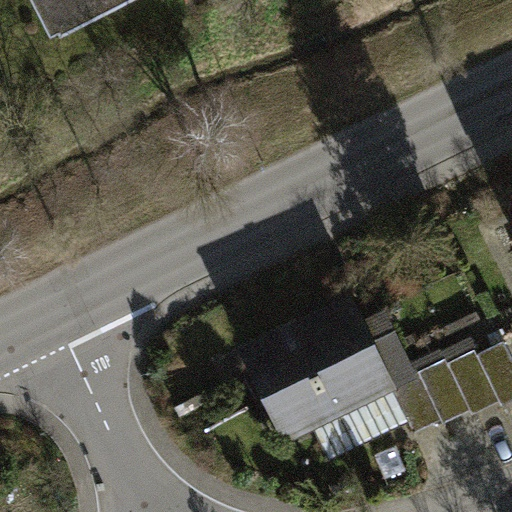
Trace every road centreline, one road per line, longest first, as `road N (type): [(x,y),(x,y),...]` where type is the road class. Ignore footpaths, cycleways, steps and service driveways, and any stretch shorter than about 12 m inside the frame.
road 1 (secondary): [(511,88),(54,314)]
road 2 (residential): [(54,314),(146,511)]
